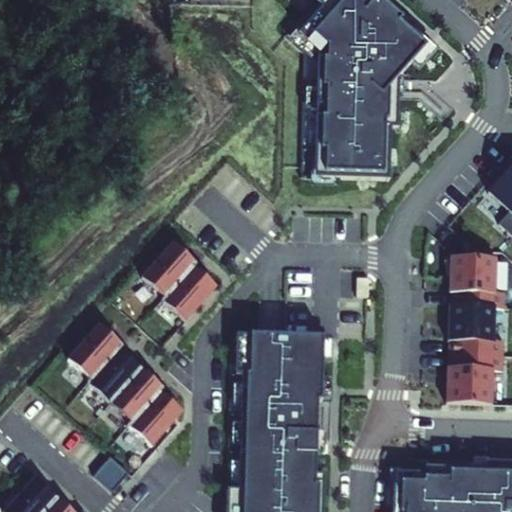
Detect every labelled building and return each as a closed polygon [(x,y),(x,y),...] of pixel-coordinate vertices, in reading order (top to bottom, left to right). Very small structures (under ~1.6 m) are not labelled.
[(298,56),(295,180),(384,182),(386,91),(383,91),(383,75),(385,73),(391,78),(419,47),(393,24),(396,20),(372,0),(368,0),(367,1),(365,0),(311,0),(278,38),(298,56)] [(510,6),(511,8),(511,0),(500,0),(509,8),(510,6)] [(497,217),(511,230),(511,156),(486,186),(508,205),(497,217)] [(146,272),(169,292),(197,260),(200,256),(177,237),(146,272)] [(450,286),(450,299),(503,300),(503,285),(493,284),(494,250),(449,249),(449,253),(445,257),(445,264),(449,268),(448,286),(450,286)] [(166,295),(189,315),(220,279),(197,260),(169,292),(166,295)] [(357,271),(357,291),(369,291),(369,271),(357,271)] [(449,334),(448,346),(491,347),(492,331),(502,331),(503,300),(450,299),(448,299),(447,334),(449,334)] [(74,353),(96,373),(123,342),(126,339),(104,319),(74,353)] [(234,327),(229,511),(327,511),(328,466),(319,466),(320,393),(325,393),(326,329),(234,327)] [(93,377),(115,396),(145,361),(123,342),(96,373),(93,377)] [(491,347),(448,346),(448,359),(446,359),(446,395),(491,396),(492,362),(502,363),(502,348),(491,347)] [(115,396),(136,415),(163,384),(166,380),(145,361),(115,396)] [(133,419),(155,439),(186,404),(163,384),(136,415),(133,419)] [(511,511),(511,451),(397,448),(395,511),(511,511)] [(98,468),(116,484),(134,465),(115,449),(98,468)] [(10,504),(19,511),(43,511),(64,489),(41,469),(10,504)] [(43,511),(81,511),(86,508),(64,489),(43,511)]
